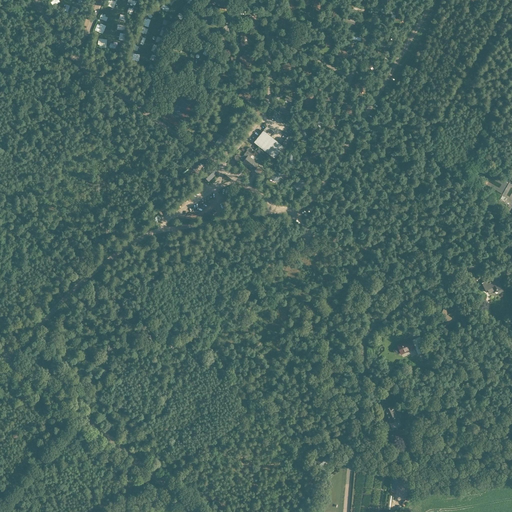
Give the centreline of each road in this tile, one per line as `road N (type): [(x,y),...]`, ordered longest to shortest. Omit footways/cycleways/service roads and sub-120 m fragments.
road 1 (unclassified): [(197,511),(6,359),(89,274),(162,230)]
road 2 (unclassified): [(346,511),(371,328),(431,285),(511,246)]
road 3 (track): [(222,168),(268,101),(261,11),(239,13),(217,45),(190,146)]
road 4 (unclassified): [(278,207),(302,205),(323,184),(434,0)]
road 5 (track): [(69,259),(185,168),(208,191)]
road 6 (track): [(379,0),(315,164)]
road 7 (track): [(85,69),(222,168)]
road 8 (track): [(381,284),(278,207)]
road 9 (track): [(0,139),(85,69),(76,60)]
